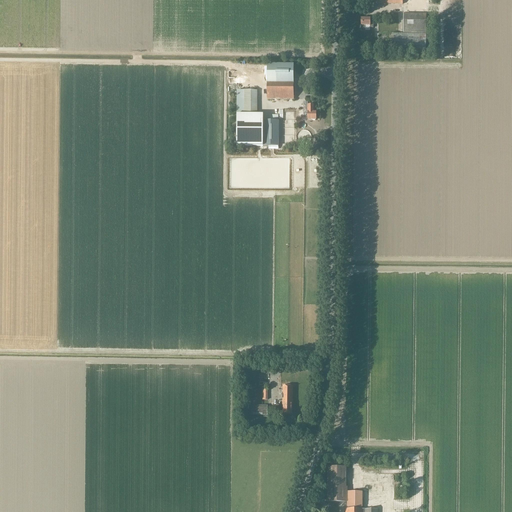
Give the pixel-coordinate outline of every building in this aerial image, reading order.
[(404,14),(403,32),(426,33),(426,14),(404,14)] [(373,28),(374,21),(370,21),(370,18),(361,18),(361,28),(365,28),(365,26),(370,26),(370,27),(373,28)] [(392,50),(426,50),(426,34),(392,33),(392,50)] [(268,64),(267,99),(294,99),(294,64),(268,64)] [(258,115),(258,91),(237,90),(237,115),(258,115)] [(314,105),(304,105),(304,113),(308,113),(308,120),(317,120),(317,112),(314,112),(314,105)] [(263,146),(263,121),(263,120),(258,114),(258,115),(237,115),(237,146),(263,146)] [(263,121),(263,146),(279,146),(279,121),(263,121)] [(292,413),(293,385),(283,385),(282,413),(292,413)] [(249,415),(267,415),(268,405),(249,405),(249,415)] [(327,467),(327,502),(347,502),(347,467),(327,467)] [(377,511),(378,509),(362,509),(362,507),(362,492),(353,492),(353,497),(349,497),(349,503),(347,503),(347,507),(347,509),(346,509),(345,511),(377,511)]
